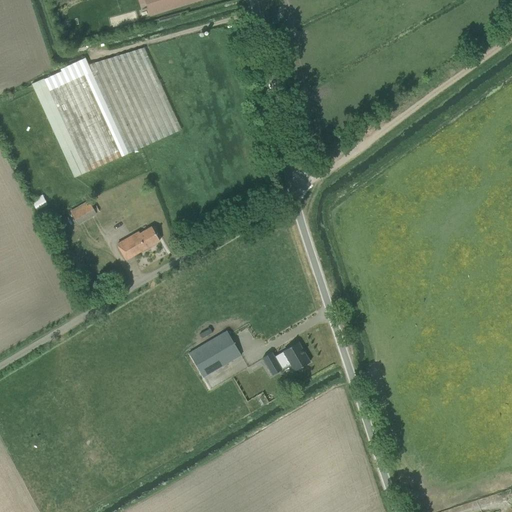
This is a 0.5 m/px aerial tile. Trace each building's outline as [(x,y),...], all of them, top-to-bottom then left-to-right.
[(145,0),(150,15),(197,0),(145,0)] [(77,61),(121,157),(181,130),(144,48),(88,65),(85,58),(77,61)] [(43,79),(31,84),(74,178),(86,173),(121,157),(77,61),(60,69),(61,71),(44,79),(43,79)] [(42,195),(31,201),(36,211),(47,205),(42,195)] [(69,212),(77,226),(96,215),(95,213),(99,211),(96,207),(93,209),(88,201),(69,212)] [(117,244),(126,260),(160,241),(152,227),(140,233),(139,232),(117,244)] [(226,331),(189,353),(203,377),(241,355),(229,335),(226,331)] [(265,356),(263,357),(273,375),(276,373),(281,370),(280,368),(285,365),(285,367),(291,363),(295,371),(310,362),(298,342),(283,351),(274,357),(271,352),(265,356)] [(136,465),(140,472),(153,464),(149,457),(262,390),(248,367),(117,446),(130,468),(136,465)]
